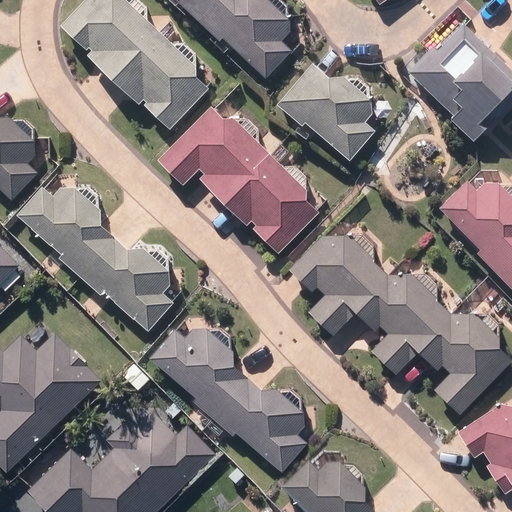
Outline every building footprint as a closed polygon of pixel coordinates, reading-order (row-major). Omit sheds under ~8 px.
[(84,0),(62,24),(90,52),(87,54),(111,76),(155,30),(122,0),(84,0)] [(177,0),(200,21),(219,0),(177,0)] [(223,36),(266,76),(289,52),(279,41),(287,33),(287,21),(264,0),(219,0),(200,21),(219,40),(223,36)] [(450,118),(473,141),(496,118),(487,110),(511,84),(511,77),(491,57),(494,54),(464,25),(438,52),(433,47),(408,71),(453,115),(450,118)] [(155,30),(111,76),(140,103),(142,101),(170,128),(207,90),(193,78),(194,67),(155,30)] [(368,101),(342,78),(326,78),(310,65),(276,103),(301,125),(305,121),(349,160),(372,134),(361,123),(369,115),(368,101)] [(208,110),(158,160),(183,185),(199,169),(204,173),(200,178),(224,202),(269,157),(230,120),(219,120),(208,110)] [(0,184),(14,197),(35,173),(26,164),(33,157),(32,142),(8,118),(0,118),(0,184)] [(269,157),(224,202),(247,224),(251,220),(256,225),(252,228),(278,254),(316,214),(302,202),(304,192),(269,157)] [(477,254),(490,267),(511,245),(511,200),(494,183),(483,182),(480,186),(474,193),(463,182),(440,205),(482,249),(477,254)] [(98,209),(71,187),(60,187),(54,194),(50,198),(40,188),(17,213),(61,253),(57,257),(78,276),(111,238),(99,228),(98,209)] [(321,237),(290,269),(313,291),(317,286),(326,295),(309,312),(333,335),(356,310),(374,292),(371,289),(385,276),(371,263),(373,260),(348,237),(321,237)] [(111,238),(78,276),(98,294),(102,291),(148,332),(174,303),(163,293),(169,287),(168,272),(142,249),(124,250),(111,238)] [(0,285),(6,291),(21,277),(14,270),(20,264),(0,243),(0,285)] [(511,245),(490,267),(511,289),(511,245)] [(385,276),(371,289),(374,292),(356,310),(375,329),(380,324),(389,333),(372,350),(397,373),(419,350),(437,331),(434,329),(446,316),(432,302),(436,299),(412,276),(385,276)] [(435,390),(460,414),(510,363),(496,351),(497,337),(474,317),(446,316),(434,329),(437,331),(419,350),(439,369),(443,364),(452,372),(435,390)] [(0,411),(0,463),(8,472),(101,379),(55,332),(47,340),(47,335),(44,330),(37,328),(31,332),(30,339),(34,344),(41,346),(37,350),(21,334),(4,350),(0,346),(0,405),(3,409),(0,411)] [(230,352),(205,330),(190,330),(181,339),(172,330),(149,354),(213,415),(245,381),(230,368),(230,352)] [(148,380),(132,364),(119,376),(136,393),(148,380)] [(238,429),(282,471),(306,444),(294,433),(302,426),(300,414),(272,390),(257,392),(245,381),(213,415),(233,433),(238,429)] [(165,411),(173,419),(180,413),(172,404),(165,411)] [(511,407),(497,405),(458,431),(475,455),(483,450),(491,461),(486,465),(507,494),(511,490),(511,407)] [(156,511),(216,454),(187,425),(177,435),(153,410),(137,424),(129,415),(106,438),(115,447),(92,469),(71,448),(64,455),(53,444),(12,484),(23,495),(28,490),(49,511),(156,511)] [(362,492),(336,467),(325,466),(317,476),(309,467),(283,494),(301,511),(364,511),(362,510),(362,492)]
